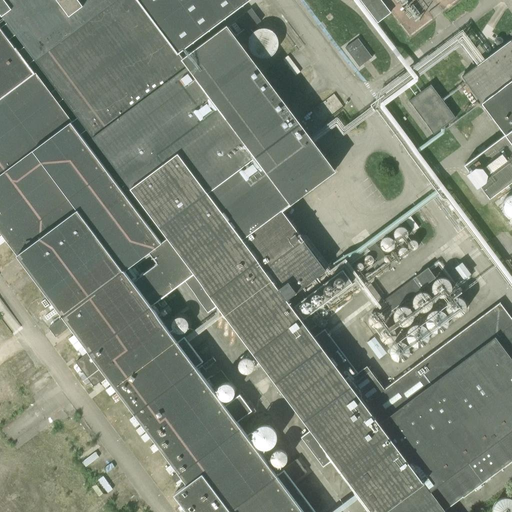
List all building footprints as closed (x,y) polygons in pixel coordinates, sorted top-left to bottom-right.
[(0,0),(0,174),(32,151),(77,117),(85,126),(181,56),(177,53),(138,0),(0,0)] [(138,0),(177,53),(249,0),(138,0)] [(388,8),(381,0),(363,0),(377,17),(388,8)] [(260,20),(251,8),(237,18),(246,31),(260,20)] [(228,26),(181,56),(293,200),(335,169),(228,26)] [(267,58),(273,55),(276,51),(278,46),(278,41),(276,36),(273,32),(268,29),(262,29),(257,30),(253,34),(250,39),(249,45),(251,51),(255,55),(261,58),(267,58)] [(371,58),(357,38),(345,46),(359,66),(371,58)] [(511,39),(462,76),(504,133),(460,165),(484,199),(511,178),(511,39)] [(85,126),(191,265),(373,511),(457,511),(451,504),(463,495),(384,388),(366,364),(357,371),(325,328),(314,336),(301,319),(241,238),(283,207),(293,200),(181,56),(85,126)] [(454,116),(430,84),(409,100),(433,132),(454,116)] [(32,151),(143,299),(191,265),(85,126),(77,117),(32,151)] [(437,181),(443,176),(408,134),(402,139),(437,181)] [(305,511),(143,299),(32,151),(0,174),(0,232),(186,482),(174,491),(189,511),(305,511)] [(332,273),(283,207),(241,238),(301,319),(330,297),(337,306),(358,291),(352,281),(341,267),(332,273)] [(408,235),(408,232),(408,229),(406,227),(404,225),(401,225),(398,225),(396,227),(394,229),(394,232),(394,235),(396,237),(398,239),(401,239),(404,239),(406,237),(408,235)] [(394,246),(394,243),(394,240),(392,238),(390,236),(387,236),(384,236),(382,238),(380,240),(380,243),(380,246),(382,248),(384,250),(387,250),(390,250),(392,248),(394,246)] [(418,245),(418,243),(418,241),(417,240),(415,238),(413,238),(411,238),(409,240),(408,241),(408,243),(408,245),(409,247),(411,248),(413,248),(415,248),(417,247),(418,245)] [(409,253),(409,250),(409,249),(408,247),(406,246),(404,245),(402,246),(400,247),(399,248),(399,250),(399,252),(400,254),(402,255),(404,256),(406,255),(408,254),(409,253)] [(463,258),(457,261),(464,273),(470,270),(463,258)] [(435,274),(427,264),(414,275),(422,285),(435,274)] [(446,293),(448,291),(450,290),(451,287),(452,285),(452,282),(451,280),(450,278),(448,276),(446,275),(443,274),(441,274),(439,275),(437,276),(435,277),(433,279),(433,281),(432,284),(433,287),(434,289),(436,291),(438,293),(440,293),(443,294),(446,293)] [(429,306),(431,303),(432,301),(433,299),(433,297),(432,294),(431,292),(429,290),(428,289),(425,288),(423,288),(421,288),(418,289),(416,290),(415,291),(413,293),(413,296),(412,298),(413,301),(414,304),(417,306),(420,308),(423,308),(427,307),(429,306)] [(452,314),(456,315),(459,314),(462,313),(464,311),(465,308),(466,305),(466,302),(465,299),(463,297),(460,295),(458,294),(455,294),(452,295),(449,297),(447,299),(446,302),(445,304),(446,306),(446,309),(449,312),(450,313),(452,314)] [(499,303),(384,388),(463,495),(511,458),(511,318),(500,302),(499,303)] [(409,321),(411,319),(413,317),(413,315),(413,312),(413,310),(412,308),(411,306),(409,304),(407,303),(404,303),(402,303),(399,304),(398,305),(396,306),(395,308),(394,311),(393,313),(394,316),(395,319),(398,321),(400,322),(403,323),(407,322),(409,321)] [(385,321),(385,317),(385,314),(383,311),(380,309),(377,308),(373,309),(370,311),(369,314),(368,317),(369,320),(370,323),(373,325),(377,326),(380,325),(383,323),(385,321)] [(441,330),(443,329),(446,327),(447,325),(448,322),(449,319),(448,317),(447,314),(445,312),(443,310),(440,309),(438,309),(435,309),(432,310),(430,312),(428,314),(427,317),(427,320),(427,323),(428,325),(430,327),(432,329),(435,330),(438,331),(441,330)] [(423,343),(426,341),(428,339),(429,336),(429,334),(429,331),(428,329),(427,326),(425,324),(422,323),(420,322),(417,322),(414,323),(412,324),(410,326),(408,328),(407,331),(407,333),(407,336),(409,339),(411,342),(414,344),(417,344),(420,344),(423,343)] [(396,336),(397,333),(396,329),(394,327),(391,325),(388,324),(384,325),(382,326),(380,329),(379,333),(380,336),(381,339),(384,341),(388,341),(391,341),(394,339),(396,336)] [(372,337),(363,343),(373,357),(382,350),(372,337)] [(408,353),(409,350),(408,346),(406,343),(403,341),(399,340),(396,341),(392,343),(390,346),(390,350),(390,353),(392,356),(396,358),(399,359),(403,358),(406,356),(408,353)] [(14,439),(47,416),(37,402),(4,425),(14,439)] [(64,407),(40,421),(46,432),(71,417),(64,407)] [(82,442),(92,435),(81,419),(71,426),(82,442)] [(80,456),(88,465),(100,454),(96,450),(102,445),(98,440),(80,456)] [(105,473),(100,476),(108,488),(112,486),(105,473)] [(511,511),(511,496),(508,496),(506,496),(503,497),(501,498),(499,500),(497,502),(496,504),(495,506),(495,509),(495,511),(511,511)] [(147,511),(140,503),(130,510),(130,511),(147,511)]
